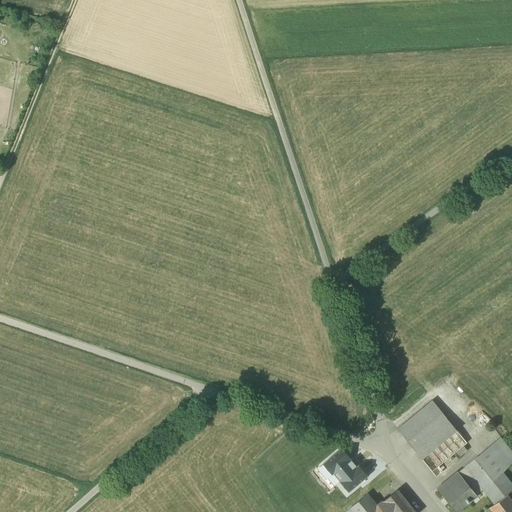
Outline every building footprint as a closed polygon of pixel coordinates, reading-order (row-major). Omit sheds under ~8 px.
[(432,401),(396,429),(407,442),(442,413),(432,401)] [(442,413),(407,442),(431,472),(438,466),(467,443),(442,413)] [(508,447),(500,437),(495,441),(503,450),(508,447)] [(495,441),(477,457),(494,479),(502,472),(511,461),(511,451),(508,447),(503,450),(495,441)] [(358,466),(355,469),(348,461),(350,459),(341,449),(323,464),(332,475),(334,473),(341,481),(340,482),(349,493),(368,477),(358,466)] [(477,457),(464,467),(483,490),(494,504),(499,500),(511,491),(511,490),(511,484),(502,472),(494,479),(477,457)] [(438,466),(431,472),(436,477),(442,472),(438,466)] [(483,490),(464,467),(457,473),(476,496),(483,490)] [(457,473),(437,489),(456,511),(467,503),(468,503),(469,502),(468,502),(476,496),(457,473)] [(397,490),(377,507),(380,511),(395,511),(407,503),(397,490)] [(366,494),(345,511),(361,511),(373,502),(366,494)] [(511,511),(511,505),(506,496),(499,501),(499,500),(494,504),(490,507),(493,511),(511,511)] [(380,511),(377,507),(373,502),(361,511),(380,511)] [(414,511),(407,503),(395,511),(414,511)]
